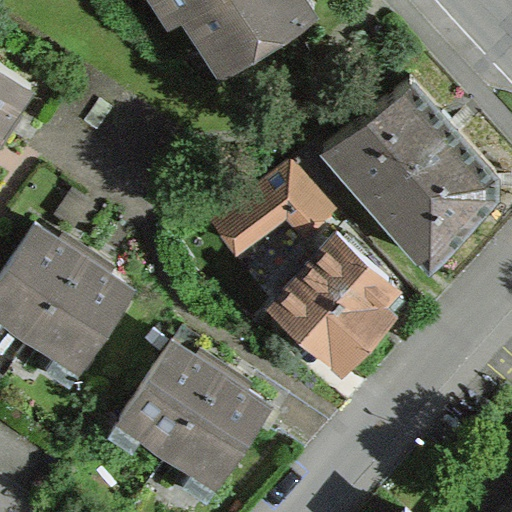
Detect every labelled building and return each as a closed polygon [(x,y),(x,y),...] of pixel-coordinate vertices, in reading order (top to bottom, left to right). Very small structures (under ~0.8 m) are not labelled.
[(143,0),(168,35),(180,27),(219,82),(320,11),(312,0),(143,0)] [(0,61),(0,135),(1,136),(35,85),(0,61)] [(511,188),(511,186),(412,73),(333,143),(434,257),(511,188)] [(295,160),(212,224),(234,253),(288,211),(307,235),(336,212),(295,160)] [(86,251),(35,220),(0,275),(0,320),(31,340),(86,251)] [(419,287),(345,223),(280,298),(354,362),(419,287)] [(134,282),(86,251),(31,340),(79,370),(134,282)] [(227,366),(177,334),(121,422),(172,454),(227,366)] [(276,396),(227,366),(172,454),(221,484),(276,396)] [(425,511),(414,501),(403,511),(425,511)]
